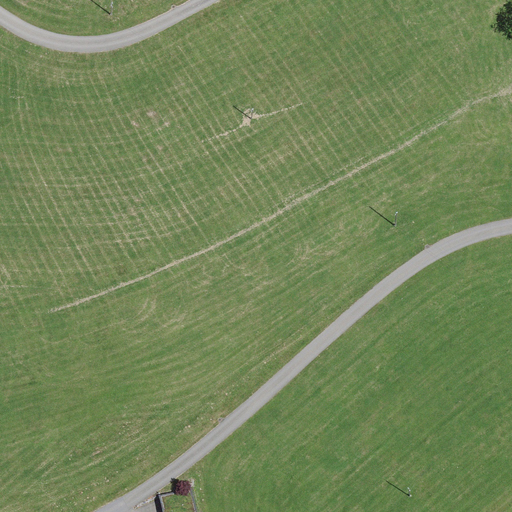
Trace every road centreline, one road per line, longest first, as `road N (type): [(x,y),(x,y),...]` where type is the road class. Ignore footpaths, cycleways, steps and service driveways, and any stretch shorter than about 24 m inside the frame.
road 1 (unclassified): [(109,511),(202,449),(407,270),(460,240),(511,226)]
road 2 (unclassified): [(206,0),(140,33),(84,48),(22,32),(0,15)]
